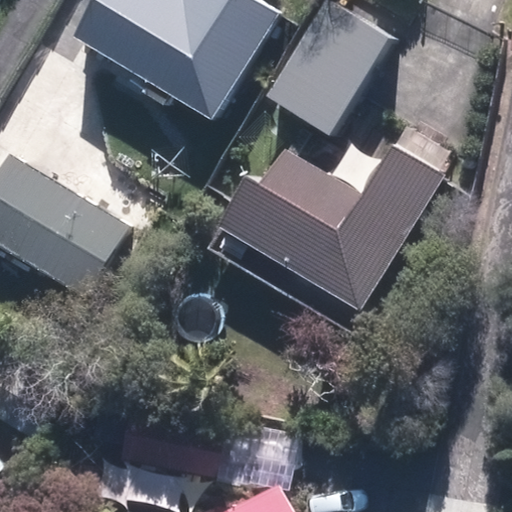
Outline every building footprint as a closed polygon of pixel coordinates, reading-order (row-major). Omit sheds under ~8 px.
[(98,0),(72,43),(207,127),(274,20),(241,0),(98,0)] [(264,106),(323,143),(385,43),(325,7),(264,106)] [(218,231),(356,316),(440,180),(388,148),(354,204),(280,158),(257,196),(244,188),(218,231)] [(0,178),(0,248),(80,297),(119,234),(8,166),(0,178)] [(131,419),(122,465),(212,483),(221,437),(131,419)] [(280,511),(270,494),(238,511),(280,511)]
